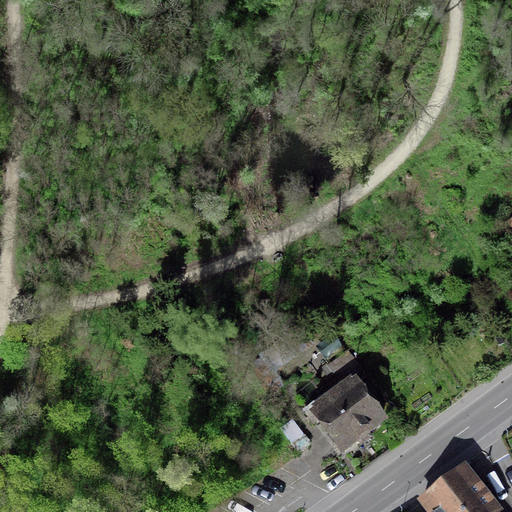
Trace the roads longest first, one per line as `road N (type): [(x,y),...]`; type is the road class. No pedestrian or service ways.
road 1 (track): [(455,0),(456,48),(423,124),(381,172),(285,236),(163,290),(4,316)]
road 2 (track): [(0,331),(15,0)]
road 3 (secondary): [(353,511),(478,419)]
